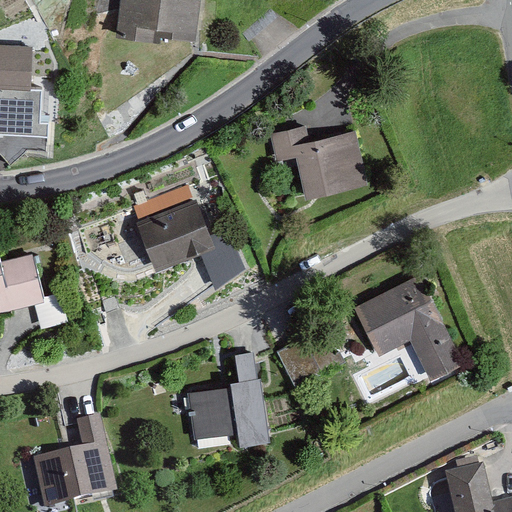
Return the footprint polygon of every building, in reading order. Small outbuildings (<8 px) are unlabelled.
[(123,0),(120,35),(156,40),(156,35),(195,39),(199,0),(123,0)] [(31,49),(0,47),(0,134),(49,137),(50,124),(39,123),(40,92),(28,91),(31,49)] [(311,124),(276,131),(280,156),(299,152),(309,197),(372,184),(361,129),(314,138),(311,124)] [(200,205),(143,228),(159,267),(216,244),(200,205)] [(0,259),(0,295),(3,308),(46,296),(34,252),(0,261),(0,259)] [(420,280),(360,310),(380,350),(412,334),(434,377),(462,363),(420,280)] [(339,353),(333,356),(320,330),(278,352),(296,386),(344,362),(339,353)] [(238,381),(193,388),(201,436),(240,430),(242,441),(270,437),(257,352),(234,355),(238,381)] [(86,447),(37,457),(47,502),(114,488),(99,416),(80,420),(86,447)] [(482,463),(447,471),(456,511),(511,511),(511,498),(491,503),(482,463)]
